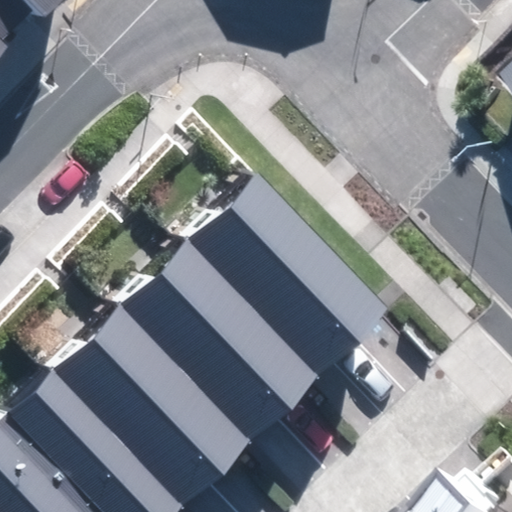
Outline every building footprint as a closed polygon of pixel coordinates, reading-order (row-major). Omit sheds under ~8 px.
[(0,0),(0,9),(22,32),(54,0),(0,0)] [(0,9),(0,53),(22,32),(0,9)] [(511,66),(501,77),(511,87),(511,66)] [(149,244),(278,381),(349,314),(220,178),(149,244)] [(278,381),(149,244),(82,307),(211,443),(278,381)] [(135,511),(138,511),(211,443),(82,307),(8,377),(135,511)] [(135,511),(8,377),(0,383),(0,476),(33,511),(135,511)] [(497,511),(456,465),(403,511),(497,511)] [(0,511),(33,511),(0,476),(0,511)]
